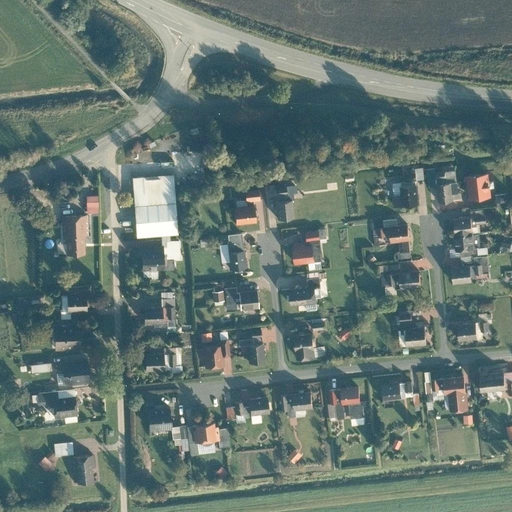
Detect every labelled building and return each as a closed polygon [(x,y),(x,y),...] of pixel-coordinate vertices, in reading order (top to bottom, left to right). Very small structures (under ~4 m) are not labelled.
[(415,180),(423,179),(422,168),(414,169),(415,180)] [(487,173),(468,175),(471,197),(489,195),(487,173)] [(173,174),(131,177),(136,238),(177,235),(173,174)] [(453,201),(451,183),(438,184),(439,202),(453,201)] [(284,185),(265,187),(266,197),(285,195),(284,185)] [(419,204),(417,186),(400,187),(402,206),(419,204)] [(258,190),(245,191),(246,202),(259,201),(258,190)] [(96,196),(86,196),(86,213),(96,213),(96,196)] [(293,218),(291,201),(276,203),(277,219),(293,218)] [(253,204),(234,206),(236,224),(255,222),(253,204)] [(86,215),(65,216),(66,255),(83,255),(83,236),(87,236),(86,215)] [(471,217),(453,218),(456,249),(460,249),(474,247),(477,247),(480,247),(478,233),(472,234),(472,232),(472,226),(477,225),(477,223),(476,216),(471,217)] [(410,252),(407,225),(396,227),(395,219),(376,221),(377,228),(388,227),(390,243),(397,242),(399,253),(410,252)] [(319,231),(304,233),(305,242),(320,240),(319,231)] [(245,262),(242,233),(225,235),(226,243),(218,244),(221,271),(241,269),(245,262)] [(210,253),(209,242),(200,243),(202,254),(210,253)] [(510,243),(500,242),(499,250),(509,251),(510,243)] [(304,244),(293,245),(294,264),(314,263),(313,245),(304,246),(304,244)] [(163,246),(134,248),(134,254),(141,254),(143,279),(158,278),(158,271),(165,271),(163,246)] [(375,260),(370,254),(366,258),(371,264),(375,260)] [(462,265),(452,266),(453,282),(471,280),(477,280),(476,274),(475,274),(475,264),(470,265),(470,264),(462,265)] [(421,287),(419,271),(398,273),(400,290),(421,287)] [(309,287),(289,289),(290,306),(317,304),(316,286),(320,285),(319,273),(307,274),(309,287)] [(225,291),(210,292),(211,302),(225,302),(225,312),(236,311),(234,287),(225,287),(225,291)] [(258,308),(256,289),(239,291),(241,310),(258,308)] [(85,291),(65,292),(66,312),(60,312),(60,319),(71,319),(70,312),(86,312),(85,291)] [(161,307),(142,308),(142,325),(174,325),(174,294),(161,294),(161,307)] [(411,314),(399,315),(400,324),(411,323),(411,314)] [(489,320),(481,320),(482,334),(490,334),(489,320)] [(322,322),(312,324),(314,332),(324,330),(322,322)] [(456,324),(457,341),(477,340),(476,323),(456,324)] [(79,325),(52,327),(54,351),(80,349),(79,325)] [(424,326),(405,328),(407,347),(426,345),(424,326)] [(352,335),(346,328),(339,334),(345,341),(352,335)] [(202,339),(212,339),(212,330),(201,331),(202,339)] [(313,334),(294,336),(296,351),(298,351),(299,360),(315,358),(313,334)] [(206,348),(208,367),(223,366),(223,357),(229,356),(228,338),(219,339),(219,346),(206,348)] [(264,361),(262,343),(244,346),(247,363),(264,361)] [(32,349),(32,357),(47,356),(47,348),(32,349)] [(176,353),(145,354),(146,372),(177,371),(176,353)] [(86,360),(61,363),(64,386),(89,382),(86,360)] [(49,361),(29,364),(31,374),(50,371),(49,361)] [(504,390),(503,373),(479,375),(481,392),(504,390)] [(440,388),(432,389),(433,394),(450,393),(465,391),(464,375),(439,377),(440,388)] [(411,382),(382,384),(383,400),(413,397),(411,382)] [(361,401),(359,387),(332,389),(333,405),(336,405),(337,418),(364,415),(362,400),(361,401)] [(54,418),(78,415),(75,396),(56,399),(55,390),(35,393),(37,405),(52,403),(54,418)] [(465,391),(450,393),(451,409),(467,408),(465,391)] [(312,411),(310,392),(283,395),(285,414),(312,411)] [(268,416),(266,397),(247,399),(247,402),(238,403),(240,418),(268,416)] [(233,407),(225,408),(227,420),(234,419),(233,407)] [(169,408),(146,409),(148,429),(170,427),(169,408)] [(471,415),(462,416),(463,426),(473,425),(471,415)] [(228,447),(226,428),(215,429),(214,422),(194,424),(196,444),(216,441),(216,448),(228,447)] [(187,437),(186,425),(173,426),(174,439),(187,437)] [(402,442),(395,439),(392,446),(398,450),(402,442)] [(53,443),(54,456),(73,455),(72,441),(53,443)] [(301,455),(294,450),(287,458),(294,464),(301,455)] [(96,482),(93,456),(75,458),(77,483),(96,482)] [(226,473),(220,466),(213,473),(219,479),(226,473)]
